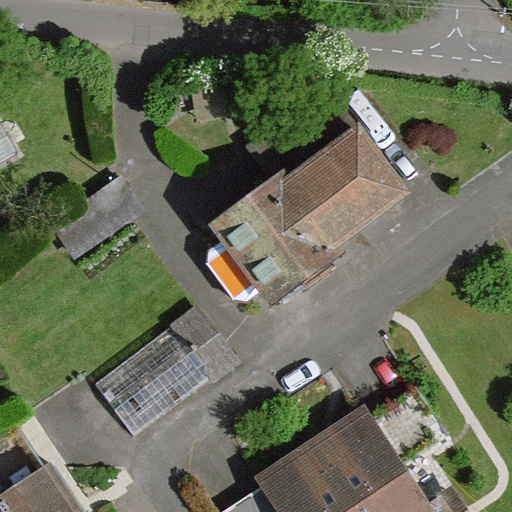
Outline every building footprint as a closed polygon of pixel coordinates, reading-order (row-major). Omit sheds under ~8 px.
[(256,153),(284,189),(286,192),(360,133),(330,96),(256,153)] [(232,239),(269,288),(276,298),(335,254),(332,250),(405,195),(360,133),(286,192),(284,189),(226,231),(232,239)] [(269,288),(232,239),(212,255),(210,266),(235,301),(247,303),(269,288)] [(196,310),(99,384),(139,436),(238,364),(196,310)] [(403,398),(370,420),(402,469),(451,437),(419,387),(403,398)] [(366,414),(315,448),(357,511),(446,511),(441,504),(429,511),(402,469),(370,420),(366,414)] [(0,505),(51,473),(17,421),(0,432),(0,505)] [(357,511),(315,448),(264,482),(267,486),(283,511),(357,511)] [(51,473),(0,505),(0,511),(88,511),(60,467),(51,473)] [(283,511),(267,486),(227,511),(283,511)]
